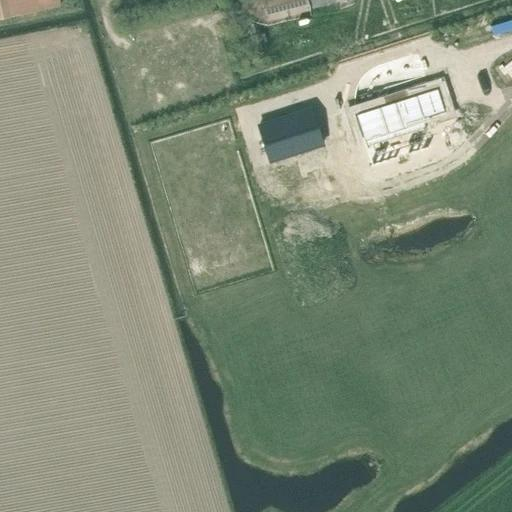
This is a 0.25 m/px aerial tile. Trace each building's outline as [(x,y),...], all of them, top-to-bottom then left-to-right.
[(0,0),(0,17),(59,6),(58,0),(0,0)] [(261,0),(264,10),(301,0),(261,0)] [(309,0),(312,9),(341,0),(309,0)] [(437,88),(355,115),(372,166),(430,147),(424,130),(427,129),(424,118),(445,111),(437,88)] [(308,110),(255,127),(266,161),(319,144),(308,110)]
